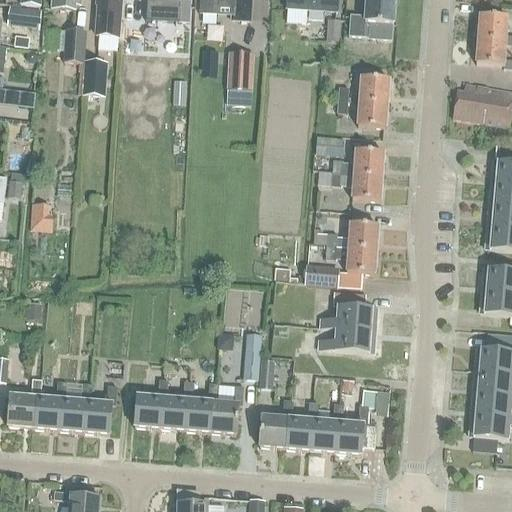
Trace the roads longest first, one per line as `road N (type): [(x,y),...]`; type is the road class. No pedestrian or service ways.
road 1 (residential): [(411,500),(439,0)]
road 2 (residential): [(411,500),(129,477)]
road 3 (residential): [(129,477),(0,470)]
